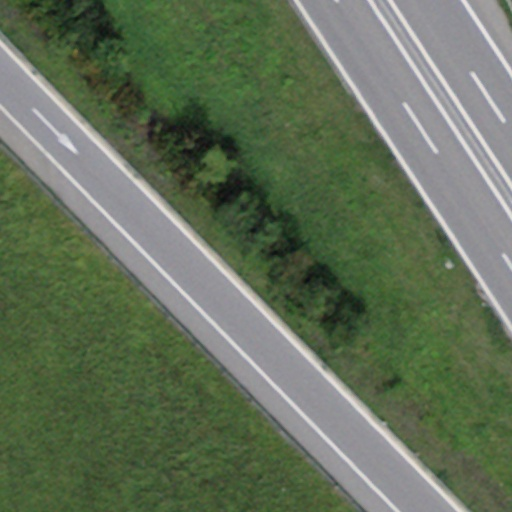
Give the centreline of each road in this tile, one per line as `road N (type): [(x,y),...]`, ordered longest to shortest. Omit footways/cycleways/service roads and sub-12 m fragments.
road 1 (trunk): [(0,76),(433,511)]
road 2 (trunk): [(334,0),(511,268)]
road 3 (trunk): [(511,137),(422,0)]
